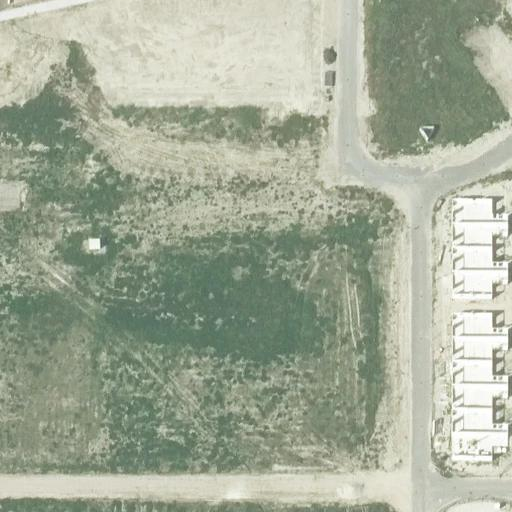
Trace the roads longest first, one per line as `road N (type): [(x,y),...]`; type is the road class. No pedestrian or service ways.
road 1 (residential): [(418,488),(417,176)]
road 2 (residential): [(417,176),(348,174),(347,0)]
